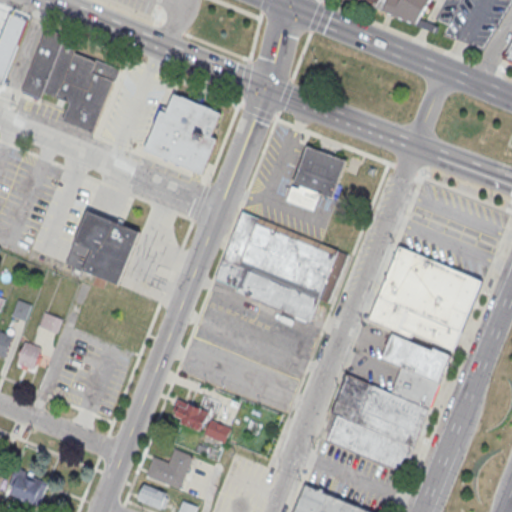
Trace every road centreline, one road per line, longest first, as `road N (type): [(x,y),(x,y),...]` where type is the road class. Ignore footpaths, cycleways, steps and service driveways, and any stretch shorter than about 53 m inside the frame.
road 1 (residential): [(265,90),(96,511)]
road 2 (residential): [(217,211),(0,117)]
road 3 (primary): [(442,70),(286,6)]
road 4 (primary): [(511,281),(455,428)]
road 5 (primary): [(265,90),(412,146)]
road 6 (residential): [(119,455),(0,405)]
road 7 (primary): [(46,0),(158,46)]
